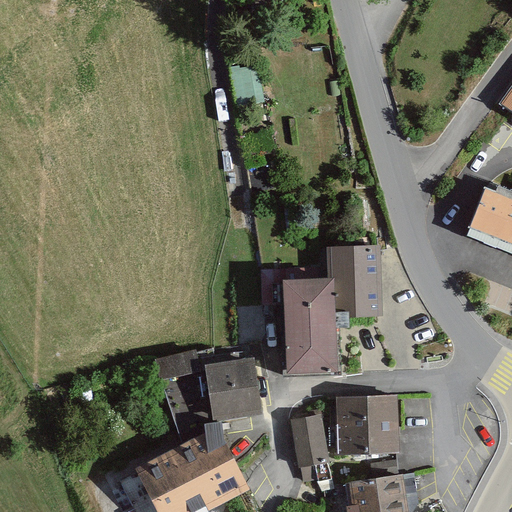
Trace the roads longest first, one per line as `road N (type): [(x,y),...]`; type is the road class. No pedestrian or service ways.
road 1 (residential): [(394,188),(422,273),(511,379)]
road 2 (residential): [(394,188),(438,161),(511,67)]
road 3 (residential): [(362,65),(394,188)]
